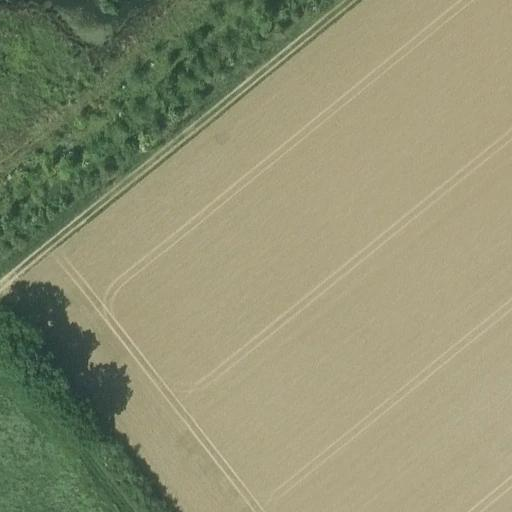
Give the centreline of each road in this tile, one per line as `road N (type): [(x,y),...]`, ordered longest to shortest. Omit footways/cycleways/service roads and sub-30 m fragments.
road 1 (track): [(380,0),(0,309)]
road 2 (track): [(0,337),(137,511)]
